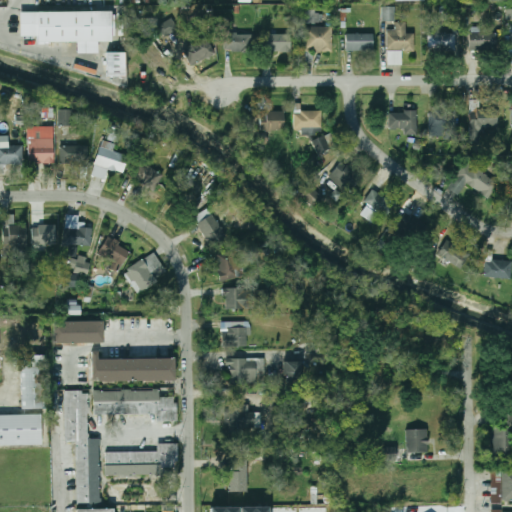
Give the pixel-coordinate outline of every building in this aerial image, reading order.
[(382,21),(395,21),(395,7),(381,7),(382,21)] [(18,10),(111,9),(111,42),(36,42),(36,35),(18,35),(18,10)] [(322,22),(322,11),(301,12),(302,23),(322,22)] [(176,29),(171,20),(160,26),(165,35),(176,29)] [(414,34),(406,34),(406,22),(395,22),(395,29),(387,29),(386,51),(414,51),(414,34)] [(332,27),(305,27),(304,51),(332,52),(332,27)] [(470,49),(496,48),(496,33),(485,33),(485,27),(469,27),(470,49)] [(251,34),(224,33),(223,51),(250,52),(251,34)] [(345,34),(346,51),(373,51),(373,33),(345,34)] [(455,34),(429,33),(428,49),(455,50),(455,34)] [(291,34),(265,35),(265,52),(291,52),(291,34)] [(190,66),(215,55),(206,36),(182,46),(190,66)] [(125,53),(107,53),(107,77),(125,77),(125,53)] [(470,146),(482,146),(482,128),(498,128),(498,109),(478,108),(478,101),(470,101),(470,146)] [(428,136),(447,137),(448,110),(429,109),(428,136)] [(59,110),(59,127),(74,127),(74,110),(59,110)] [(284,111),(260,112),(260,131),(284,131),(284,111)] [(321,129),(322,112),(294,111),(294,128),(321,129)] [(416,134),(416,111),(388,112),(388,129),(404,129),(404,135),(416,134)] [(54,127),(28,127),(28,164),(54,164),(54,127)] [(318,154),(336,147),(330,133),(312,141),(318,154)] [(106,180),(109,170),(124,174),(129,156),(112,151),(114,144),(102,141),(92,176),(106,180)] [(22,146),(0,146),(0,165),(22,165),(22,146)] [(59,146),(59,165),(88,165),(88,146),(59,146)] [(488,198),(498,183),(464,160),(446,188),(459,195),(466,184),(488,198)] [(154,191),(164,174),(141,161),(131,177),(154,191)] [(343,170),(338,166),(329,176),(348,193),(363,177),(348,163),(343,170)] [(300,197),(314,206),(321,195),(306,186),(300,197)] [(363,202),(367,204),(360,214),(372,223),(379,212),(386,217),(396,203),(373,188),(363,202)] [(196,216),(209,248),(225,242),(213,210),(196,216)] [(45,214),(32,214),(32,246),(57,246),(57,225),(45,225),(45,214)] [(14,215),(3,215),(4,253),(27,252),(27,225),(14,225),(14,215)] [(65,245),(91,246),(92,226),(79,225),(79,215),(65,215),(65,245)] [(402,235),(420,234),(419,216),(400,217),(402,235)] [(97,252),(118,269),(131,254),(109,236),(97,252)] [(461,268),(470,250),(446,238),(437,256),(461,268)] [(167,271),(153,252),(125,272),(139,291),(167,271)] [(236,278),(230,252),(215,256),(220,282),(236,278)] [(89,257),(71,257),(71,272),(89,272),(89,257)] [(511,279),(511,261),(484,260),(484,278),(511,279)] [(79,288),(79,274),(67,274),(67,287),(79,288)] [(224,310),(268,309),(267,288),(224,289),(224,310)] [(64,308),(65,315),(81,313),(80,306),(64,308)] [(103,321),(54,321),(54,343),(103,343),(103,321)] [(247,346),(247,336),(251,335),(250,321),(221,322),(221,347),(247,346)] [(175,359),(98,359),(98,351),(91,351),(91,380),(175,380),(175,359)] [(20,355),(42,354),(45,405),(23,407),(20,355)] [(256,384),(256,377),(265,376),(264,358),(228,359),(228,384),(256,384)] [(300,361),(283,362),(284,381),(300,381),(300,361)] [(289,390),(290,406),(313,406),(313,389),(289,390)] [(157,413),(157,421),(176,421),(176,396),(160,397),(160,390),(94,391),(94,414),(157,413)] [(65,441),(76,441),(76,504),(100,504),(100,438),(87,438),(87,391),(65,391),(65,441)] [(229,433),(243,433),(243,428),(261,428),(261,412),(249,412),(248,405),(229,405),(229,433)] [(0,414),(42,414),(43,444),(0,444),(0,414)] [(492,454),(510,454),(509,426),(491,426),(492,454)] [(428,452),(428,429),(406,430),(407,453),(428,452)] [(157,451),(105,451),(105,477),(163,477),(163,468),(177,468),(177,443),(157,443),(157,451)] [(397,460),(395,447),(382,448),(383,461),(397,460)] [(247,492),(248,460),(230,460),(230,492),(247,492)] [(511,470),(491,470),(491,501),(511,501),(511,470)]
